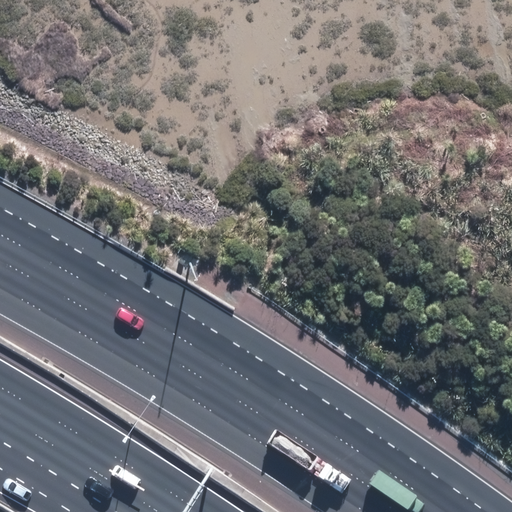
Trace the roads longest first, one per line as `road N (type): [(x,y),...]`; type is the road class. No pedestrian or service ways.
road 1 (motorway): [(0,260),(190,370),(403,511)]
road 2 (motorway): [(151,511),(0,417)]
